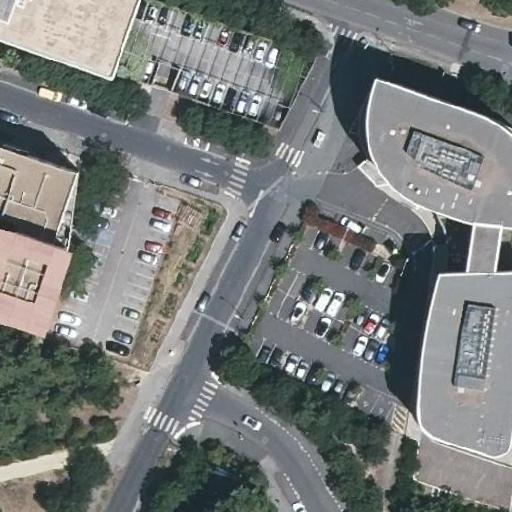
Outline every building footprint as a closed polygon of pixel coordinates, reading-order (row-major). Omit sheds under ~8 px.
[(0,0),(0,31),(114,71),(152,84),(160,60),(179,67),(170,91),(280,128),(317,55),(158,0),(0,0)] [(0,37),(108,74),(112,76),(114,71),(0,31),(0,37)] [(160,60),(152,84),(170,91),(179,67),(160,60)] [(447,259),(446,263),(444,270),(430,336),(424,374),(421,393),(421,408),(424,423),(430,433),(439,441),(511,463),(511,128),(496,119),(470,109),(445,100),(376,76),(365,104),(363,116),(362,135),(367,154),(380,173),(392,181),(418,193),(428,202),(433,208),(438,213),(441,217),(444,224),(446,232),(447,239),(447,245),(448,254),(447,259)] [(10,147),(0,143),(0,208),(4,210),(3,214),(22,220),(17,234),(14,233),(1,242),(0,244),(0,306),(44,321),(69,244),(55,240),(58,231),(44,226),(47,217),(72,225),(79,169),(25,152),(20,168),(5,163),(10,147)] [(25,152),(10,147),(5,163),(20,168),(25,152)] [(69,244),(72,225),(47,217),(44,226),(58,231),(55,240),(69,244)] [(253,511),(256,496),(236,498),(231,511),(253,511)]
